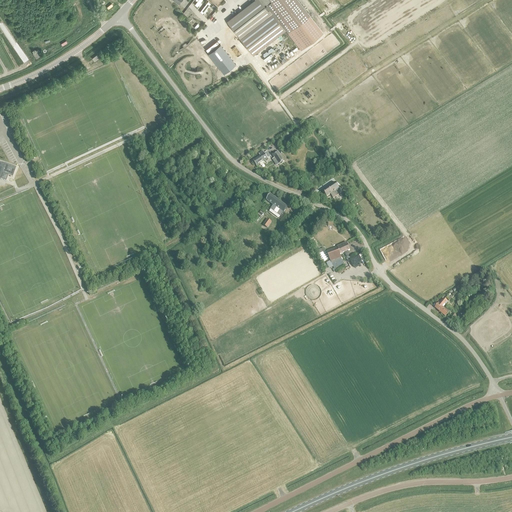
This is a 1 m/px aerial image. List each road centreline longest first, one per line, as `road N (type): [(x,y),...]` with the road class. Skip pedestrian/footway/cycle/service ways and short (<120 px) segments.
road 1 (unclassified): [(498,395),(464,342),(386,281),(347,222),(222,152),(119,15)]
road 2 (unclassified): [(257,511),(498,395)]
road 3 (primary): [(292,511),(361,481),(511,437)]
road 4 (unclassified): [(333,511),(423,482),(511,477)]
road 5 (tertiary): [(0,87),(54,64),(119,15)]
